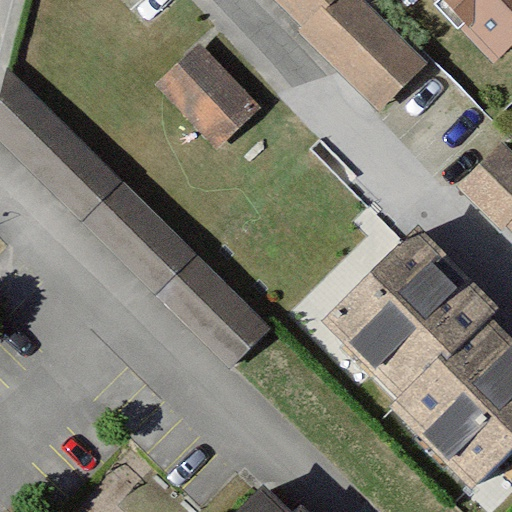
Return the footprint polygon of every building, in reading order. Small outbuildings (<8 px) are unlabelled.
[(429,59),(369,0),(273,0),(381,107),(429,59)] [(511,38),(511,0),(436,0),(492,58),(511,38)] [(163,76),(221,139),(265,99),(207,36),(163,76)] [(0,100),(0,126),(236,358),(276,318),(27,74),(0,100)] [(511,153),(501,143),(460,184),(501,225),(507,219),(511,223),(511,153)] [(511,445),(511,339),(406,231),(309,325),(469,488),(511,445)] [(291,511),(254,474),(217,511),(291,511)]
